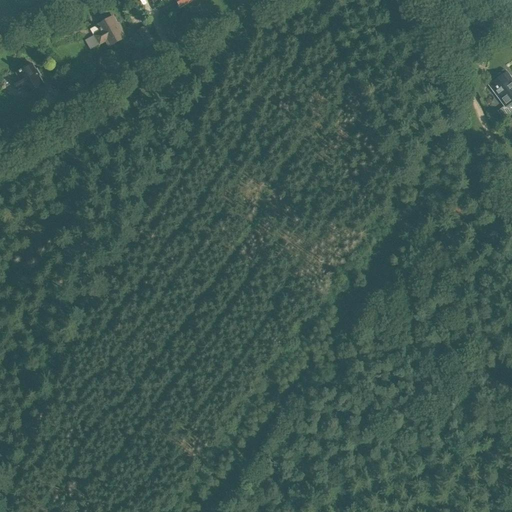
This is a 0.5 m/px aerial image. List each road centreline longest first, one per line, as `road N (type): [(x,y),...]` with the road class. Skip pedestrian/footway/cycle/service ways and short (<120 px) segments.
road 1 (track): [(231,40),(63,352),(0,504)]
road 2 (track): [(411,218),(200,511)]
road 3 (track): [(275,0),(0,153)]
road 4 (track): [(63,352),(51,144)]
road 5 (track): [(485,122),(431,0)]
road 6 (track): [(485,122),(411,218)]
